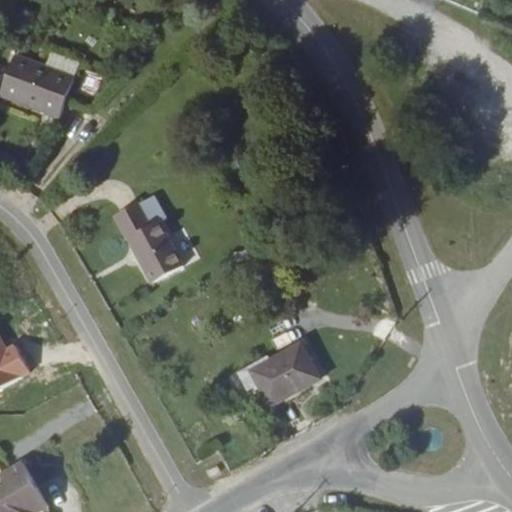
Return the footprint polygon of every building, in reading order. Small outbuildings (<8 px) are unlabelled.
[(79,66),(52,56),(47,70),(14,58),(0,94),(0,97),(59,120),(79,66)] [(152,228),(140,206),(115,220),(127,242),(129,240),(155,287),(185,270),(159,224),(152,228)] [(324,383),(304,346),(272,363),(270,359),(237,377),(248,396),(259,390),(271,412),(324,383)] [(222,474),(218,468),(208,474),(211,480),(222,474)] [(0,484),(0,511),(47,511),(50,511),(25,469),(0,484)]
